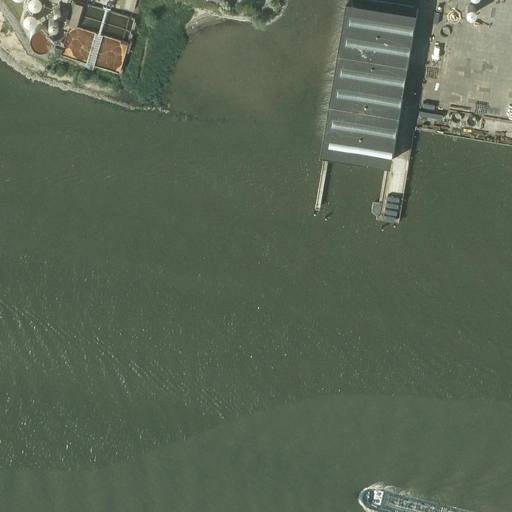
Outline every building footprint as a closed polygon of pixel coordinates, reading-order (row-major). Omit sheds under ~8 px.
[(125,0),(124,7),(134,10),(136,0),(125,0)] [(415,9),(363,0),(350,0),(325,151),(389,161),(415,9)] [(419,0),(419,12),(432,12),(432,0),(419,0)] [(64,8),(60,20),(66,22),(69,9),(64,8)] [(107,19),(110,20),(108,26),(120,31),(126,17),(111,11),(107,19)]
